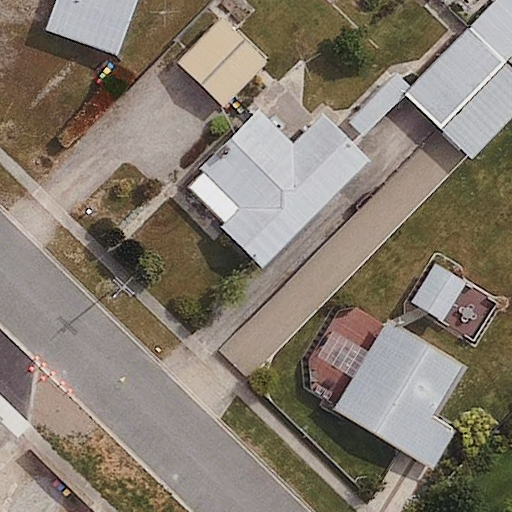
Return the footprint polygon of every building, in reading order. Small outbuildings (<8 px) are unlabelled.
[(50,0),(40,32),(120,60),(141,0),(50,0)] [(219,19),(173,67),(220,111),(266,63),(219,19)] [(511,73),(466,28),(399,96),(468,164),(511,118),(511,73)] [(253,116),(184,184),(262,263),(363,165),(317,118),(286,149),(253,116)] [(439,258),(410,301),(448,327),(477,284),(439,258)] [(385,326),(331,413),(428,473),(454,432),(430,417),(458,371),(385,326)] [(0,444),(18,427),(0,407),(0,444)]
